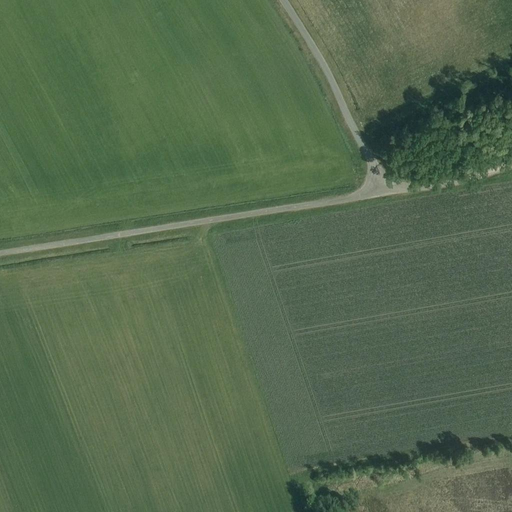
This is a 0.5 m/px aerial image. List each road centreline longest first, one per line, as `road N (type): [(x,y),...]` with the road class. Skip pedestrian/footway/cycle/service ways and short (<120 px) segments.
road 1 (unclassified): [(0,253),(363,197),(378,185)]
road 2 (unclassified): [(378,185),(333,84),(282,0)]
road 3 (unclassified): [(378,185),(436,185),(511,164)]
